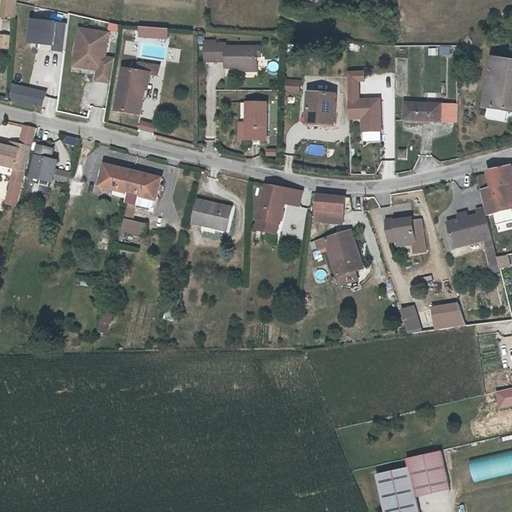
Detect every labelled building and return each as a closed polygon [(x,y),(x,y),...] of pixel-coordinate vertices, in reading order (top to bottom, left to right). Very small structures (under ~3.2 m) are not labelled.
[(4,6),(3,20),(13,20),(14,7),(4,6)] [(33,19),(30,45),(66,49),(69,23),(33,19)] [(110,31),(121,32),(122,25),(111,23),(110,31)] [(141,28),(141,39),(171,40),(171,28),(141,28)] [(109,36),(87,33),(86,36),(79,34),(74,63),(84,65),(89,72),(91,72),(95,69),(98,69),(97,73),(95,83),(110,86),(115,62),(105,60),(109,36)] [(1,38),(0,50),(9,51),(10,38),(1,38)] [(226,47),(207,47),(207,67),(226,66),(226,73),(239,72),(258,72),(258,63),(258,51),(225,51),(226,47)] [(440,51),(439,59),(449,59),(450,51),(440,51)] [(487,107),(511,111),(511,62),(494,59),(494,61),(487,107)] [(84,65),(74,63),(73,68),(89,72),(84,65)] [(151,68),(148,78),(154,79),(164,82),(166,71),(151,68)] [(349,71),(351,121),(363,120),(364,142),(384,141),(383,97),(362,98),(362,82),(369,82),(368,71),(349,71)] [(117,113),(136,118),(139,106),(147,108),(151,93),(143,91),(146,78),(127,73),(117,113)] [(143,91),(151,93),(154,79),(148,78),(146,78),(143,91)] [(301,82),(287,81),(287,92),(300,92),(301,82)] [(11,101),(45,109),(49,91),(15,84),(11,101)] [(311,92),(311,124),(338,126),(339,93),(311,92)] [(408,102),(407,119),(420,119),(419,123),(432,124),(432,119),(459,121),(459,103),(408,102)] [(139,106),(136,118),(144,120),(147,108),(139,106)] [(242,130),(242,146),(268,147),(269,108),(246,108),(246,124),(250,124),(250,130),(242,130)] [(140,129),(155,133),(158,124),(143,120),(140,129)] [(20,145),(30,148),(32,148),(37,129),(25,126),(20,145)] [(69,136),(67,143),(80,147),(82,139),(69,136)] [(0,140),(0,163),(15,168),(12,181),(21,183),(30,148),(20,145),(13,143),(11,148),(2,145),(2,141),(0,140)] [(39,159),(34,177),(51,181),(51,180),(53,171),(56,163),(52,162),(55,152),(42,148),(39,159)] [(268,156),(279,156),(279,148),(268,148),(268,156)] [(407,159),(408,149),(398,149),(398,159),(407,159)] [(395,176),(395,160),(381,160),(381,176),(395,176)] [(488,175),(492,189),(511,182),(511,180),(510,173),(511,172),(511,166),(511,165),(487,172),(488,175)] [(101,189),(115,192),(129,196),(135,175),(107,168),(101,189)] [(53,171),(51,180),(69,184),(70,180),(71,176),(53,171)] [(127,205),(130,205),(140,208),(156,212),(163,182),(135,175),(129,196),(127,205)] [(482,192),(492,189),(488,175),(476,178),(480,192),(482,192)] [(49,185),(51,181),(34,177),(33,181),(49,185)] [(67,192),(79,195),(83,183),(70,180),(69,184),(67,192)] [(21,183),(12,181),(8,197),(19,200),(24,184),(21,183)] [(511,182),(492,189),(482,192),(495,236),(500,235),(499,231),(501,230),(496,215),(511,210),(511,207),(508,194),(511,192),(511,182)] [(259,220),(258,229),(279,234),(281,223),(284,205),(285,198),(299,200),(301,190),(265,186),(259,220)] [(129,196),(115,192),(113,201),(127,205),(129,196)] [(315,207),(344,210),(346,195),(317,192),(315,207)] [(19,200),(8,197),(6,203),(18,206),(19,200)] [(195,224),(205,226),(206,222),(219,226),(219,230),(229,233),(236,209),(201,200),(195,224)] [(135,225),(140,208),(130,205),(123,233),(148,239),(150,229),(135,225)] [(343,222),(344,210),(315,207),(314,219),(343,222)] [(448,227),(453,246),(484,239),(485,243),(493,241),(485,210),(477,213),(479,220),(468,222),(459,224),(448,227)] [(206,222),(205,226),(219,230),(219,226),(206,222)] [(390,244),(399,244),(400,248),(415,247),(414,238),(414,226),(413,223),(398,224),(398,222),(389,223),(390,244)] [(422,225),(414,226),(414,238),(423,238),(422,225)] [(339,278),(361,271),(357,258),(361,257),(354,233),(328,241),(339,278)] [(423,238),(414,238),(415,247),(416,258),(425,257),(423,238)] [(454,250),(485,243),(484,239),(453,246),(454,250)] [(495,251),(487,253),(491,270),(500,268),(497,258),(495,251)] [(365,270),(361,257),(357,258),(361,271),(365,270)] [(439,331),(467,325),(462,301),(434,308),(439,331)] [(105,304),(97,334),(106,336),(113,306),(105,304)] [(415,311),(403,314),(409,335),(421,334),(415,311)] [(476,482),(511,473),(511,451),(471,461),(476,482)] [(409,460),(411,468),(418,499),(450,493),(441,452),(409,460)] [(420,511),(418,499),(411,468),(378,475),(385,511),(420,511)]
